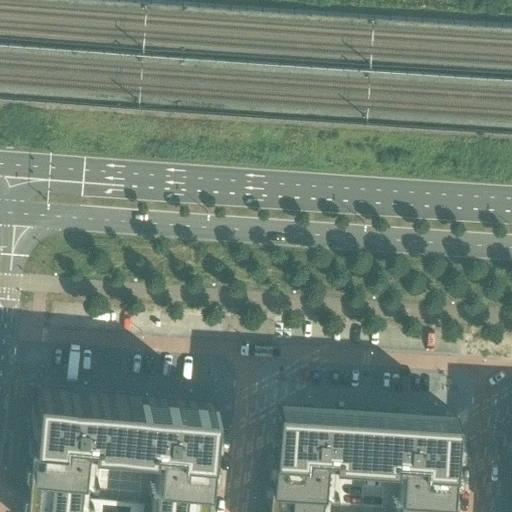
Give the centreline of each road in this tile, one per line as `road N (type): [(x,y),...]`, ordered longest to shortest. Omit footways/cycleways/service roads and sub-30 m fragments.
road 1 (secondary): [(511,197),(3,164)]
road 2 (secondary): [(17,213),(511,247)]
road 3 (residential): [(486,362),(245,348)]
road 4 (residential): [(245,348),(5,337)]
road 5 (residential): [(232,511),(245,348)]
road 6 (residential): [(478,511),(486,362)]
road 7 (tertiary): [(5,337),(17,213)]
